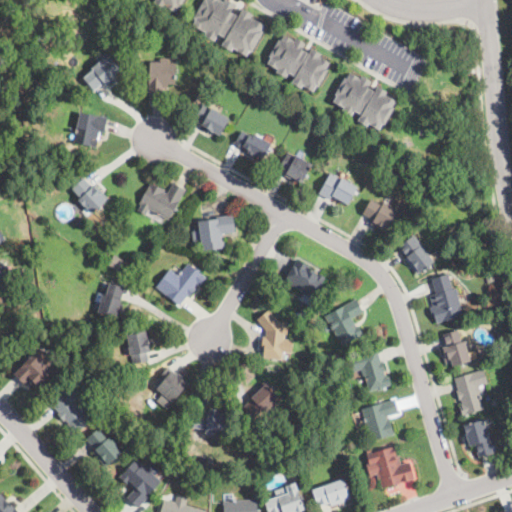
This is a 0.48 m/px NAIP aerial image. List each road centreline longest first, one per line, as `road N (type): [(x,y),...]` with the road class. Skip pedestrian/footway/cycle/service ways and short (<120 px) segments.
road 1 (residential): [(0,408),(93,511),(456,495),(511,476)]
road 2 (residential): [(456,495),(395,290),(384,277),(151,137)]
road 3 (secondary): [(511,202),(485,0)]
road 4 (residential): [(283,213),(209,342)]
road 5 (residential): [(292,0),(417,74)]
